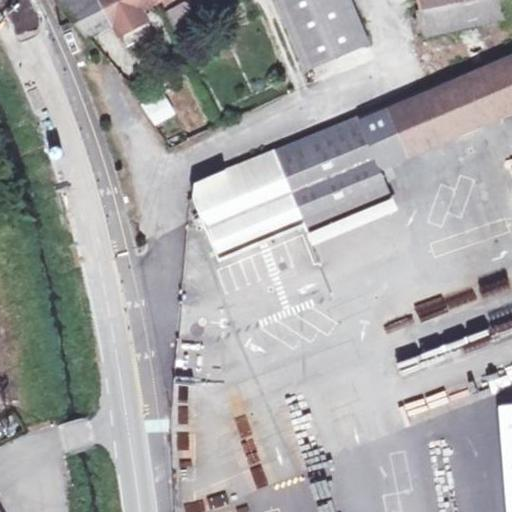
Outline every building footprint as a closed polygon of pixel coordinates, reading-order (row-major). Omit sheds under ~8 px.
[(137,13),(163,0),(55,0),(87,38),(137,13)] [(348,0),(278,0),(306,69),(367,43),(348,0)] [(418,0),(421,12),(418,12),(422,36),(505,16),(501,0),(418,0)] [(182,22),(193,17),(186,3),(162,15),(174,38),(187,31),(182,22)] [(406,95),(358,116),(371,146),(379,163),(511,105),(511,49),(474,66),(420,89),(406,95)] [(196,198),(192,200),(203,228),(208,226),(223,260),(308,226),(311,232),(394,198),(379,163),(371,146),(358,116),(198,181),(196,198)] [(358,450),(358,435),(307,436),(307,405),(289,406),(290,470),(331,469),(330,451),(358,450)]
